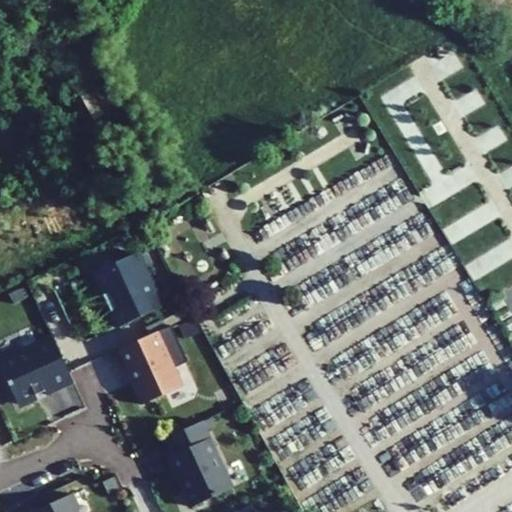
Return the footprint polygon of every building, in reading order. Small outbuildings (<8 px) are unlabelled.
[(138,252),(93,272),(118,327),(162,307),(138,252)] [(170,326),(114,351),(122,370),(128,368),(134,381),(132,382),(142,404),(182,386),(173,368),(188,362),(170,326)] [(72,381),(52,338),(0,360),(0,367),(18,404),(44,391),(45,394),(72,381)] [(201,421),(164,438),(173,454),(168,457),(175,471),(179,473),(185,485),(182,487),(192,507),(232,488),(201,421)] [(71,493),(32,511),(76,511),(75,511),(78,509),(71,493)]
